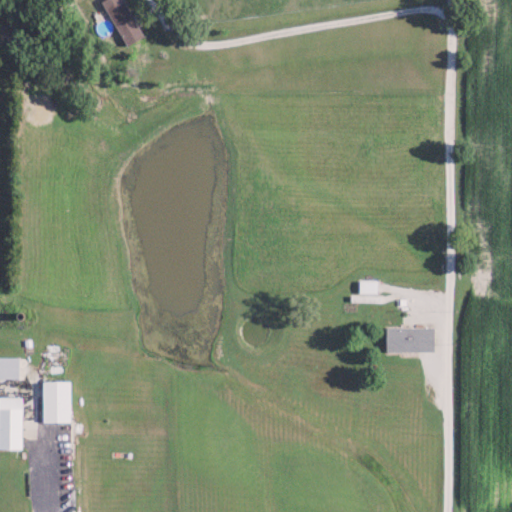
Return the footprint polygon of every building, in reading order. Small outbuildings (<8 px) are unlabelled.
[(129,46),(146,37),(126,0),(105,0),(104,1),(129,46)] [(438,328),(390,326),(389,350),(437,352),(438,328)] [(0,378),(23,378),(23,357),(0,357),(0,378)] [(75,381),(46,381),(46,422),(75,422),(75,381)] [(25,449),(25,397),(0,396),(0,422),(0,449),(25,449)]
